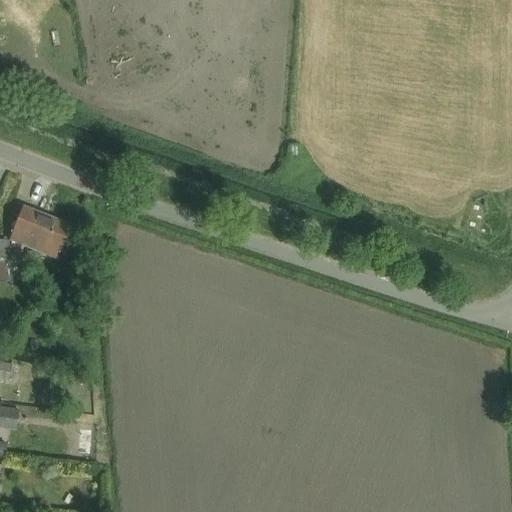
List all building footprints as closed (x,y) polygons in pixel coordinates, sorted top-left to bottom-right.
[(34,250),(47,216),(22,207),(9,240),(34,250)] [(60,259),(72,226),(47,216),(34,250),(60,259)] [(6,262),(0,261),(0,284),(9,283),(6,262)] [(24,365),(0,360),(0,379),(20,383),(24,365)] [(19,410),(0,408),(0,425),(17,428),(19,410)] [(80,422),(80,449),(97,450),(97,423),(80,422)] [(94,472),(94,485),(102,485),(102,472),(94,472)]
